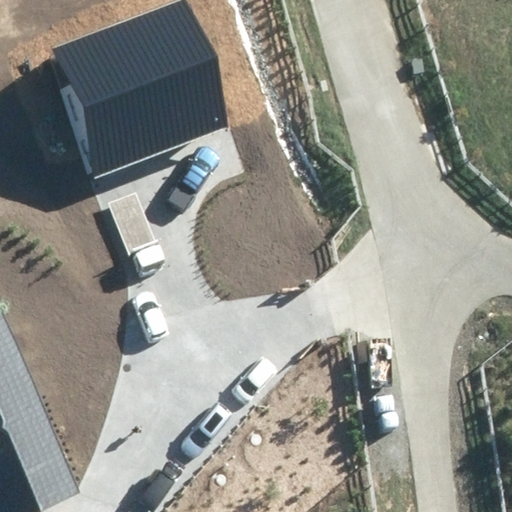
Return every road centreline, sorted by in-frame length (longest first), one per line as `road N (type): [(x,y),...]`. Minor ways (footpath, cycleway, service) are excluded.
road 1 (residential): [(335,0),(416,251)]
road 2 (residential): [(440,511),(416,251)]
